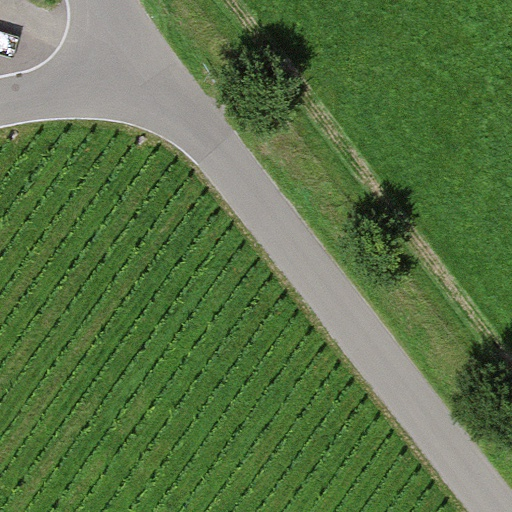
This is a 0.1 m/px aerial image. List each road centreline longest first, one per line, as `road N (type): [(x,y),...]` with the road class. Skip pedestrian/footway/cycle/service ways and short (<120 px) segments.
road 1 (unclassified): [(161,74),(503,511)]
road 2 (unclassified): [(161,74),(0,103)]
